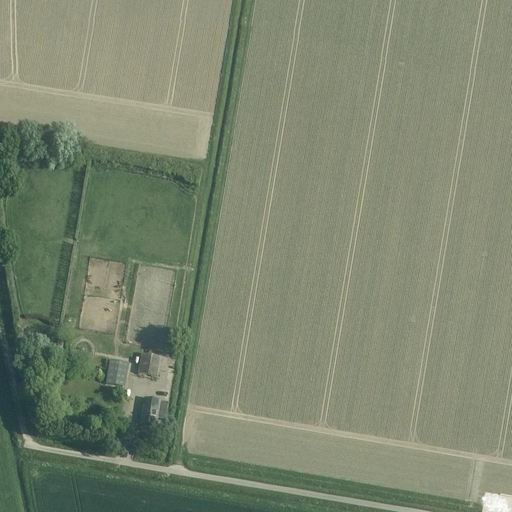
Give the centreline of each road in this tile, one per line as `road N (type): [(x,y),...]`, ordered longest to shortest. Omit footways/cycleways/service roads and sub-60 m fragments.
road 1 (track): [(176,472),(252,0)]
road 2 (residential): [(25,445),(410,511)]
road 3 (track): [(25,445),(0,321)]
